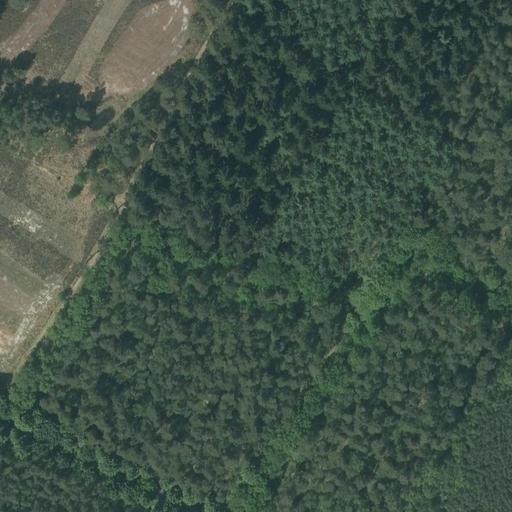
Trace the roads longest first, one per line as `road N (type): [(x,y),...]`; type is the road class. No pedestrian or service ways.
road 1 (unclassified): [(202,511),(0,412)]
road 2 (track): [(381,272),(404,268),(511,331)]
